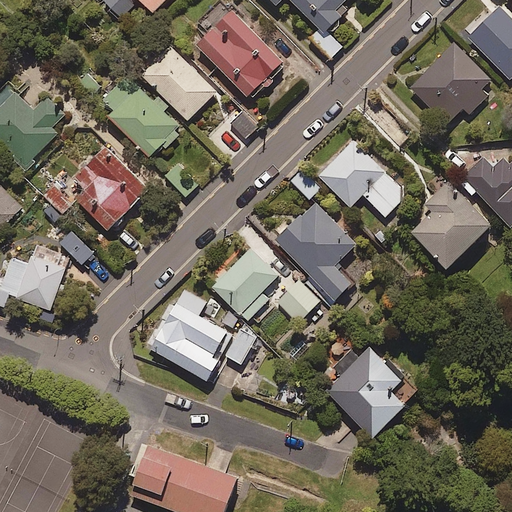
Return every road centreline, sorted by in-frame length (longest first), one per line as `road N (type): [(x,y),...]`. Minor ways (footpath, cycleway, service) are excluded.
road 1 (residential): [(429,0),(69,368)]
road 2 (residential): [(335,466),(69,368)]
